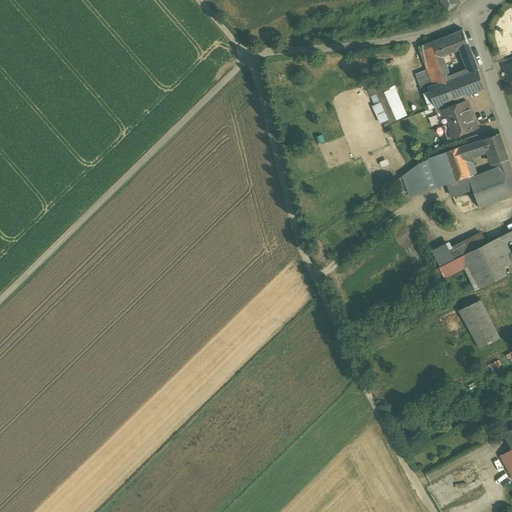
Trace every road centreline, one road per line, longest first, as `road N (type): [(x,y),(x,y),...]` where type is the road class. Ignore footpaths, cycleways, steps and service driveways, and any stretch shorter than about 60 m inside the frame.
road 1 (track): [(248,56),(298,243),(393,445),(434,511)]
road 2 (track): [(248,56),(0,299)]
road 3 (track): [(472,18),(422,35),(248,56)]
road 4 (residential): [(487,0),(473,26),(511,139)]
